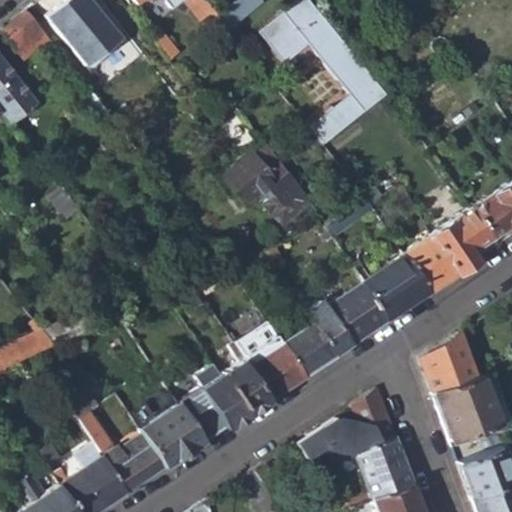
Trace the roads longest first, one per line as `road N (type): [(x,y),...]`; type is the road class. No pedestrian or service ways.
road 1 (residential): [(146,511),(383,349)]
road 2 (residential): [(444,511),(383,349)]
road 3 (residential): [(383,349),(511,265)]
